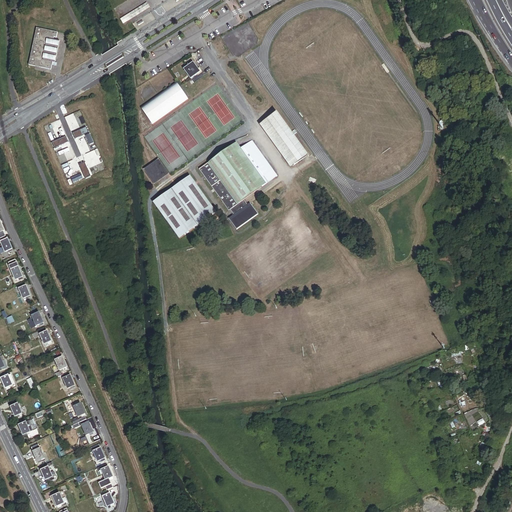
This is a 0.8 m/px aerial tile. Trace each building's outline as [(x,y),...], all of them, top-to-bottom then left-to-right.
[(136,0),(111,15),(114,20),(143,3),(141,0),(136,0)] [(50,61),(53,62),(60,41),(54,39),(55,36),(57,37),(58,33),(38,26),(26,62),(48,69),(50,61)] [(179,71),(186,81),(196,73),(189,64),(179,71)] [(135,112),(147,129),(183,104),(171,86),(135,112)] [(289,168),(302,159),(271,117),(259,126),(289,168)] [(289,168),(259,126),(255,129),(286,171),(289,168)] [(88,132),(86,127),(73,133),(74,138),(88,132)] [(90,134),(85,135),(89,145),(94,143),(90,134)] [(68,142),(66,136),(52,142),(54,147),(68,142)] [(257,182),(269,173),(247,144),(236,152),(257,182)] [(232,155),(236,152),(232,147),(228,149),(232,155)] [(228,213),(240,205),(258,191),(253,185),(257,182),(236,152),(232,155),(228,149),(195,173),(226,215),(228,213)] [(84,161),(79,164),(85,178),(90,175),(84,161)] [(151,188),(163,179),(153,165),(141,174),(151,188)] [(83,178),(81,174),(71,178),(73,183),(83,178)] [(178,243),(214,216),(187,180),(151,207),(178,243)] [(258,191),(262,188),(257,182),(253,185),(258,191)] [(226,222),(234,233),(254,219),(246,207),(243,209),(240,205),(228,213),(231,218),(226,222)] [(11,250),(12,250),(7,240),(0,243),(2,248),(4,253),(8,251),(9,253),(12,252),(11,250)] [(21,278),(22,278),(17,268),(10,271),(15,281),(18,279),(19,281),(22,280),(21,278)] [(28,296),(29,296),(25,287),(18,290),(23,299),(26,298),(27,300),(30,299),(28,296)] [(41,323),(42,322),(38,313),(31,316),(36,326),(39,324),(40,326),(42,325),(41,323)] [(50,342),(51,342),(46,332),(42,334),(40,335),(40,336),(44,344),(47,343),(48,345),(50,344),(50,342)] [(65,367),(66,367),(62,358),(55,361),(59,370),(62,369),(63,371),(66,370),(65,367)] [(73,386),(74,386),(70,376),(63,379),(67,389),(70,387),(71,389),(74,388),(73,386)] [(8,387),(12,386),(8,377),(0,380),(5,391),(9,389),(8,387)] [(80,404),(73,407),(77,416),(80,414),(81,417),(84,415),(83,413),(80,404)] [(18,415),(21,414),(17,405),(10,408),(14,417),(15,417),(15,418),(18,417),(18,415)] [(31,420),(25,423),(29,433),(25,434),(26,436),(27,437),(32,435),(31,432),(35,430),(31,420)] [(25,434),(29,433),(25,423),(18,426),(22,436),(23,435),(24,437),(26,436),(25,434)] [(92,433),(92,432),(88,423),(87,423),(83,425),(83,424),(81,425),(85,435),(88,434),(89,436),(92,434),(92,433)] [(89,454),(93,452),(100,449),(98,445),(87,450),(89,454)] [(40,461),(44,459),(39,449),(32,452),(37,463),(37,462),(38,464),(41,462),(40,461)] [(103,459),(104,458),(100,449),(93,452),(97,461),(100,460),(101,462),(104,461),(103,459)] [(102,474),(101,471),(107,468),(105,464),(96,468),(98,472),(99,472),(101,475),(102,474)] [(49,481),(48,479),(52,478),(50,473),(48,468),(43,470),(40,471),(41,471),(40,472),(41,474),(42,474),(45,482),(49,481)] [(111,478),(112,477),(108,468),(107,468),(101,471),(102,474),(105,480),(108,479),(109,481),(112,480),(111,478)] [(59,506),(63,504),(61,499),(59,494),(52,497),(56,507),(57,506),(58,508),(60,507),(59,506)] [(112,505),(113,504),(109,495),(102,498),(107,507),(109,506),(110,508),(113,507),(112,505)]
